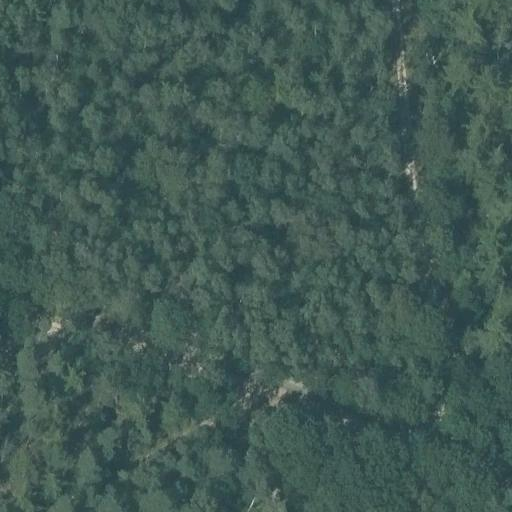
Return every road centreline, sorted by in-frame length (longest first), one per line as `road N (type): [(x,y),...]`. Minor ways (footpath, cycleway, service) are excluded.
road 1 (track): [(0,309),(422,452),(511,492)]
road 2 (track): [(422,452),(443,352),(441,313),(415,225),(399,0)]
